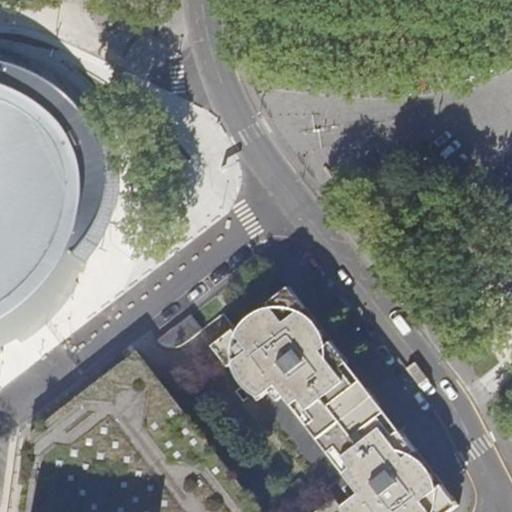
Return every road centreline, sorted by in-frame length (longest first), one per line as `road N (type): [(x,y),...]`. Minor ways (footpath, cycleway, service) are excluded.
road 1 (residential): [(507,511),(432,380),(280,186)]
road 2 (unclassified): [(280,186),(0,401)]
road 3 (residential): [(280,186),(209,64),(195,0)]
